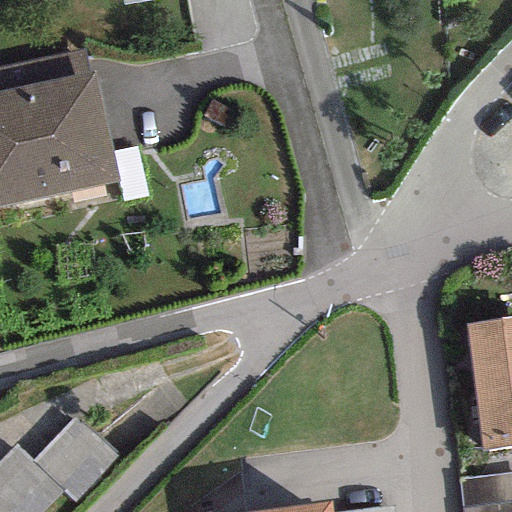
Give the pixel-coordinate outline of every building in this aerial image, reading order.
[(0,206),(119,181),(94,72),(88,73),(83,50),(0,68),(0,206)] [(511,318),(464,325),(480,450),(511,446),(511,318)] [(41,471),(25,455),(0,480),(0,511),(53,511),(67,499),(78,511),(121,468),(82,430),(41,471)] [(460,508),(511,502),(511,473),(457,480),(460,508)] [(332,511),(331,502),(260,511),(332,511)] [(511,511),(511,502),(460,508),(460,511),(511,511)]
